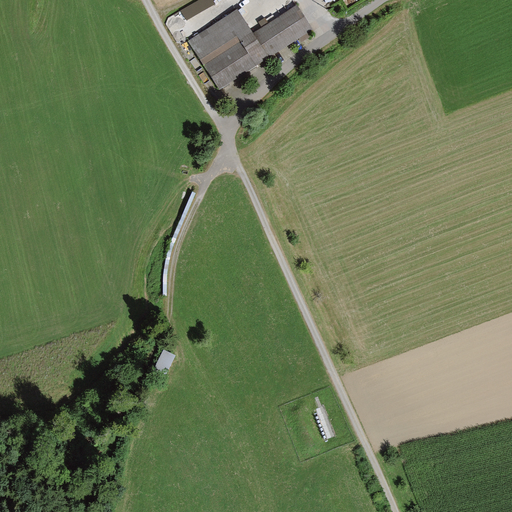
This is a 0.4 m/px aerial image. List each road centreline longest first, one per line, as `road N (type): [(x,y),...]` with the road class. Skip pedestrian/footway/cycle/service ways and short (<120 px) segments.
road 1 (track): [(385,0),(278,78),(230,142),(177,250),(170,312),(135,393),(76,463),(68,511)]
road 2 (track): [(394,511),(230,142),(147,0)]
